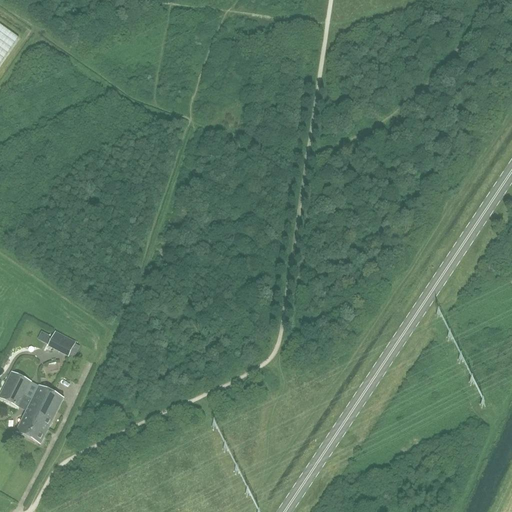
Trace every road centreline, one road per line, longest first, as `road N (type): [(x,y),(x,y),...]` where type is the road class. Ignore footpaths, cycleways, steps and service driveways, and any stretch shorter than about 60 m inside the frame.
road 1 (unknown): [(233,0),(194,89),(194,129),(128,309),(55,469)]
road 2 (unknown): [(245,511),(511,114)]
road 3 (primary): [(282,511),(511,160)]
road 4 (unknown): [(484,0),(406,101),(306,160)]
